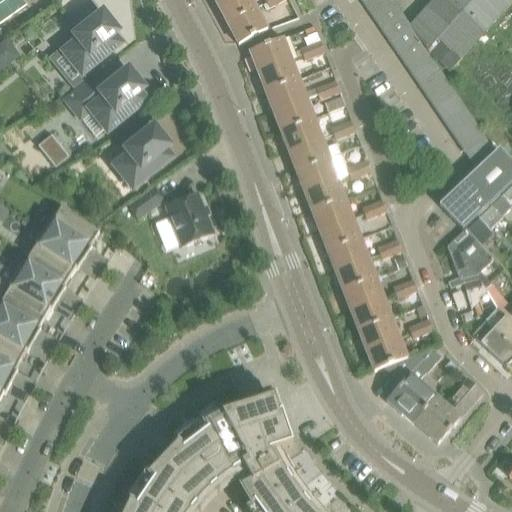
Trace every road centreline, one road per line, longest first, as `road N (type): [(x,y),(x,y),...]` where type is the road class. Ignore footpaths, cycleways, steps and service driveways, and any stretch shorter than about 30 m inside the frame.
road 1 (residential): [(345,0),(456,163),(405,216),(458,348),(511,397)]
road 2 (tertiary): [(300,309),(213,76),(173,0)]
road 3 (tertiary): [(438,495),(358,428),(300,309)]
road 4 (residential): [(300,309),(221,335),(131,402)]
road 5 (residential): [(77,372),(11,511)]
road 6 (residential): [(131,402),(94,458),(75,511)]
